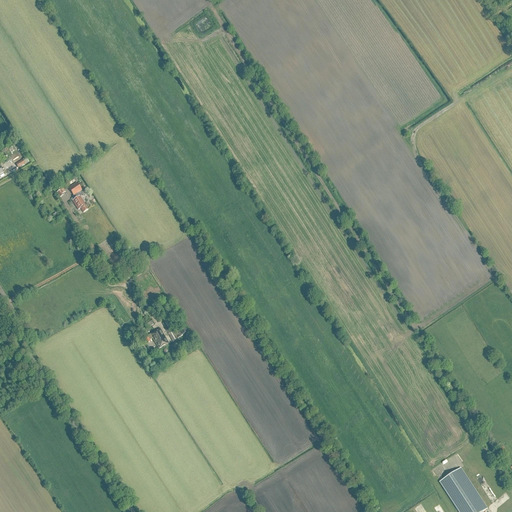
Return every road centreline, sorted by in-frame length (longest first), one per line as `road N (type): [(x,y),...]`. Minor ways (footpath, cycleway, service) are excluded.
road 1 (track): [(373,511),(191,227)]
road 2 (unclassified): [(131,511),(38,371),(0,289)]
